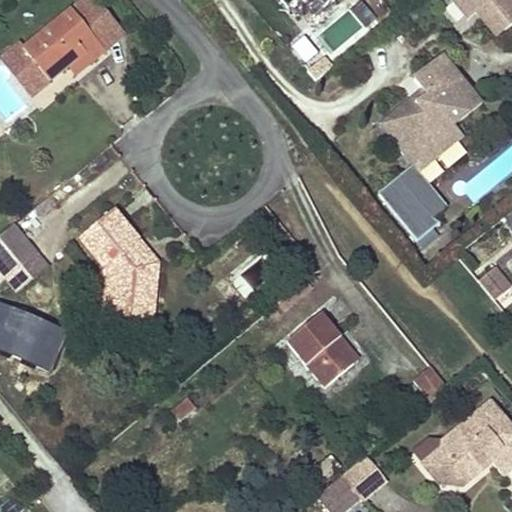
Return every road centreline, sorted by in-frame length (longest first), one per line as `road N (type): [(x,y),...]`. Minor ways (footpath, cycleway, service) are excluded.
road 1 (residential): [(161,120),(151,149),(156,180),(175,204),(204,217),(235,213),(261,196),(275,168),(273,137),(257,110),(215,92)]
road 2 (unknown): [(0,408),(83,511)]
